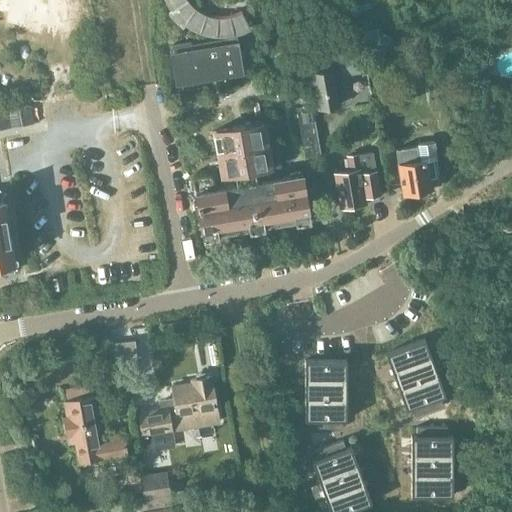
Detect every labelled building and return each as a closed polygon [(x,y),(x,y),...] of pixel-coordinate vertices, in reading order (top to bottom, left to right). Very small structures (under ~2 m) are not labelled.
[(163,0),(165,3),(170,12),(168,14),(182,29),(185,26),(200,34),(209,36),(220,37),(232,36),(241,34),(250,30),(240,10),(232,14),(222,15),(212,14),(205,12),(197,8),(190,1),(189,0),(163,0)] [(169,48),(175,86),(243,74),(236,37),(169,48)] [(390,37),(362,43),(365,56),(393,50),(390,37)] [(358,38),(345,40),(347,49),(360,47),(358,38)] [(361,48),(337,52),(340,71),(364,67),(361,48)] [(397,54),(386,56),(388,69),(400,67),(397,54)] [(315,62),(308,63),(310,72),(317,110),(328,109),(340,107),(333,68),(322,70),(317,71),(315,62)] [(303,63),(294,64),(296,78),(305,76),(303,63)] [(305,107),(296,108),(296,111),(305,158),(320,155),(312,105),(305,107)] [(275,140),(268,141),(265,121),(212,130),(220,178),(235,175),(237,185),(214,189),(211,176),(188,179),(189,185),(194,185),(194,192),(202,240),(251,232),(263,230),(310,221),(301,174),(257,181),(255,172),(273,169),(273,168),(280,167),(275,140)] [(416,145),(395,149),(403,195),(431,190),(429,177),(436,176),(431,143),(416,145)] [(348,169),(333,172),(339,208),(365,204),(364,197),(379,194),(372,152),(346,156),(348,169)] [(0,190),(0,274),(13,272),(0,190)] [(387,352),(394,371),(433,357),(426,337),(387,352)] [(440,375),(433,357),(394,371),(401,389),(440,375)] [(305,379),(347,380),(347,359),(305,359),(305,379)] [(442,396),(447,394),(440,375),(401,389),(408,409),(413,407),(422,403),(432,400),(442,396)] [(191,383),(171,387),(173,399),(159,402),(160,409),(138,413),(145,451),(173,446),(171,431),(193,427),(190,415),(216,411),(210,377),(190,380),(191,383)] [(347,380),(305,379),(305,399),(347,399),(347,380)] [(63,400),(63,402),(66,417),(62,418),(65,437),(68,436),(69,444),(75,443),(78,463),(112,457),(112,461),(128,458),(124,433),(108,434),(108,439),(102,440),(94,395),(92,384),(62,389),(63,400)] [(435,408),(445,405),(442,396),(432,400),(435,408)] [(305,399),(305,419),(310,419),(321,419),(331,419),(341,419),(347,419),(347,399),(305,399)] [(432,400),(422,403),(426,412),(435,408),(432,400)] [(413,407),(416,415),(426,412),(422,403),(413,407)] [(321,419),(310,419),(310,428),(321,428),(321,419)] [(321,428),(331,428),(331,419),(321,419),(321,428)] [(331,419),(331,428),(341,428),(341,419),(331,419)] [(418,435),(428,435),(428,426),(418,426),(418,435)] [(439,435),(439,426),(428,426),(428,435),(439,435)] [(449,426),(439,426),(439,435),(449,435),(449,426)] [(454,435),(449,435),(439,435),(428,435),(418,435),(412,435),(412,456),(454,456),(454,435)] [(343,440),(334,443),(337,452),(346,448),(343,440)] [(327,455),(337,452),(334,443),(324,447),(327,455)] [(319,480),(359,466),(351,446),(346,448),(337,452),(327,455),(317,459),(312,461),(319,480)] [(324,447),(314,450),(317,459),(327,455),(324,447)] [(454,456),(412,456),(412,476),(454,476),(454,456)] [(359,466),(319,480),(326,498),(365,484),(359,466)] [(140,475),(143,500),(138,501),(140,511),(172,506),(171,499),(166,472),(140,475)] [(412,496),(454,496),(454,476),(412,476),(412,496)] [(330,511),(347,511),(372,503),(365,484),(326,498),(330,511)]
